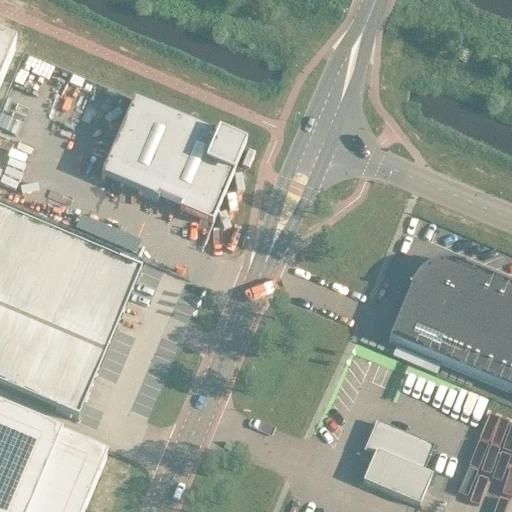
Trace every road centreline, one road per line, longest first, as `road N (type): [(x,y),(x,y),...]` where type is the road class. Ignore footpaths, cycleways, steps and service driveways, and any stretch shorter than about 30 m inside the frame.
road 1 (tertiary): [(318,133),(158,511)]
road 2 (track): [(194,0),(277,33),(413,35),(511,76)]
road 3 (unclassified): [(318,133),(511,215)]
road 4 (tertiary): [(374,0),(318,133)]
